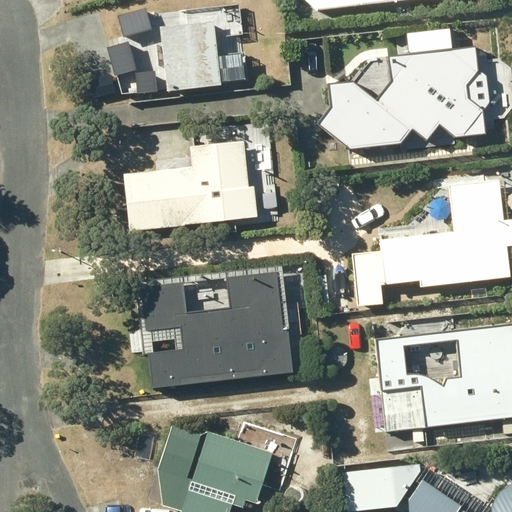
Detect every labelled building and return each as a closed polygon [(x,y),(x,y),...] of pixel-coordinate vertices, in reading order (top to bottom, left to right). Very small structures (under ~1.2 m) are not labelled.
[(161,21),(167,86),(220,80),(215,32),(220,32),(219,19),(214,20),(214,16),(209,16),(208,11),(193,13),(193,18),(161,21)] [(329,78),(331,96),(313,118),(348,146),(399,140),(413,125),(425,137),(440,121),(453,133),(457,128),(462,133),(486,130),(483,104),(488,98),(485,71),(478,66),(476,41),(387,51),(390,76),(376,94),(352,76),(329,78)] [(142,45),(131,45),(132,59),(142,59),(142,45)] [(192,164),(123,172),(130,228),(256,213),(252,181),(247,182),(242,136),(189,143),(192,164)] [(381,249),(352,253),(358,302),(383,299),(380,278),(419,274),(420,282),(509,271),(505,242),(511,241),(511,227),(511,217),(503,218),(498,175),(449,180),(455,228),(379,237),(381,249)] [(154,329),(144,330),(147,358),(158,356),(160,377),(207,371),(204,351),(219,349),(221,363),(254,358),(253,345),(286,341),(280,289),(267,279),(232,283),(233,285),(212,288),(210,267),(198,268),(201,289),(150,295),(154,329)] [(315,273),(317,305),(336,303),(333,271),(315,273)] [(511,318),(376,334),(386,428),(511,413),(511,318)] [(511,417),(501,418),(502,432),(511,431),(511,417)] [(173,424),(159,465),(161,502),(189,511),(227,511),(232,501),(241,505),(245,496),(256,500),(262,483),(277,489),(295,438),(244,420),(240,431),(236,430),(234,437),(208,428),(206,435),(173,424)] [(412,428),(414,439),(424,438),(423,426),(412,428)] [(421,480),(407,498),(408,510),(410,511),(511,511),(511,481),(498,488),(495,492),(493,496),(492,501),(492,506),(492,510),(416,460),(342,470),(347,508),(394,502),(415,475),(421,480)]
